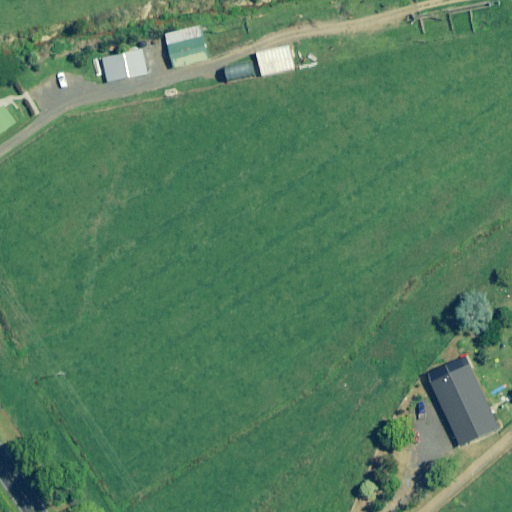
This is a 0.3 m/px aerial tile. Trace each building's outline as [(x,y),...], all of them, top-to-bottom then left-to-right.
[(210,59),(202,25),(164,35),(172,68),(210,59)] [(295,68),(289,46),(256,53),(262,76),(295,68)] [(148,73),(143,50),(101,58),(106,82),(148,73)] [(255,74),(252,61),(222,68),(225,80),(255,74)] [(0,133),(13,123),(0,105),(0,133)] [(498,428),(468,365),(430,383),(459,446),(498,428)] [(381,492),(369,478),(359,487),(371,501),(381,492)]
